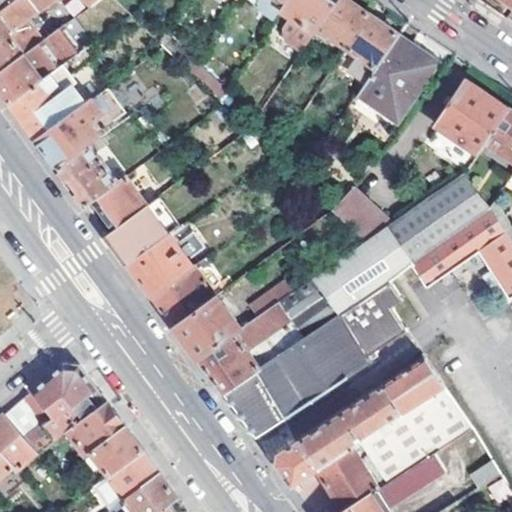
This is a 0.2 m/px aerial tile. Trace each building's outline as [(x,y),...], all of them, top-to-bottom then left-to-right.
[(0,0),(0,14),(19,0),(0,0)] [(0,75),(41,45),(37,37),(41,34),(30,19),(56,0),(19,0),(0,14),(0,75)] [(285,10),(317,33),(321,28),(340,0),(291,0),(288,5),(285,10)] [(350,0),(340,0),(321,28),(349,48),(372,15),(350,0)] [(401,35),(372,15),(349,48),(379,68),(401,35)] [(87,49),(69,24),(41,45),(0,75),(0,84),(11,99),(14,103),(87,49)] [(379,68),(361,95),(378,107),(382,102),(403,116),(405,113),(411,117),(421,102),(416,99),(441,62),(401,35),(379,68)] [(87,49),(14,103),(28,121),(41,139),(89,102),(72,78),(101,56),(93,44),(87,49)] [(232,91),(200,61),(193,71),(225,101),(232,91)] [(468,80),(438,124),(479,153),(488,142),(510,110),(468,80)] [(132,118),(110,88),(89,102),(41,139),(48,148),(62,169),(104,138),(132,118)] [(399,122),(403,116),(382,102),(378,107),(399,122)] [(511,110),(510,110),(488,142),(511,157),(511,110)] [(122,182),(100,151),(109,144),(104,138),(62,169),(76,187),(90,206),(98,200),(122,182)] [(290,167),(282,175),(292,185),(300,177),(290,167)] [(370,244),(317,280),(341,316),(380,290),(392,307),(403,299),(392,283),(413,268),(427,289),(461,265),(489,306),(494,307),(511,334),(511,240),(497,217),(491,209),(464,175),(396,225),(370,244)] [(151,203),(131,176),(122,182),(98,200),(118,228),(149,204),(151,203)] [(336,211),(370,244),(396,225),(358,188),(336,211)] [(185,225),(162,195),(151,203),(149,204),(172,234),(185,225)] [(324,199),(319,204),(331,215),(336,211),(324,199)] [(496,202),(491,209),(497,217),(501,211),(496,202)] [(118,228),(110,233),(117,243),(133,264),(171,235),(172,234),(149,204),(118,228)] [(171,235),(133,264),(143,277),(157,295),(196,268),(190,260),(206,247),(195,231),(178,244),(171,235)] [(200,264),(196,268),(157,295),(172,317),(178,325),(221,294),(200,264)] [(262,318),(303,289),(295,277),(255,307),(262,318)] [(246,328),(202,358),(215,376),(223,387),(227,393),(263,369),(251,352),(296,322),(307,339),(341,316),(317,280),(303,289),(262,318),(246,328)] [(227,393),(260,437),(374,362),(370,356),(377,351),(408,330),(392,307),(380,290),(341,316),(307,339),(263,369),(227,393)] [(221,294),(178,325),(185,335),(202,358),(246,328),(221,294)] [(280,458),(279,463),(296,487),(320,471),(445,386),(442,380),(427,359),(364,400),(294,446),(282,454),(280,458)] [(479,362),(473,360),(442,380),(445,386),(474,429),(511,403),(511,379),(505,370),(490,379),(479,362)] [(21,404),(8,415),(39,452),(41,454),(70,432),(109,403),(82,367),(68,365),(36,392),(56,417),(42,430),(21,404)] [(436,454),(474,429),(445,386),(320,471),(340,502),(344,508),(346,511),(436,454)] [(70,432),(87,457),(93,453),(127,427),(114,410),(109,403),(70,432)] [(0,421),(0,448),(14,467),(17,470),(39,452),(8,415),(0,421)] [(110,477),(144,452),(132,434),(127,427),(93,453),(110,477)] [(0,479),(14,467),(0,448),(0,479)] [(157,469),(144,452),(110,477),(127,498),(161,474),(157,469)] [(346,511),(345,511),(386,511),(448,472),(436,454),(346,511)] [(494,460),(473,475),(481,487),(491,481),(503,473),(494,460)] [(491,481),(511,510),(511,487),(503,473),(491,481)] [(135,511),(159,511),(166,507),(179,498),(174,492),(161,474),(127,498),(136,511),(135,511)] [(103,478),(90,489),(106,507),(119,496),(103,478)]
